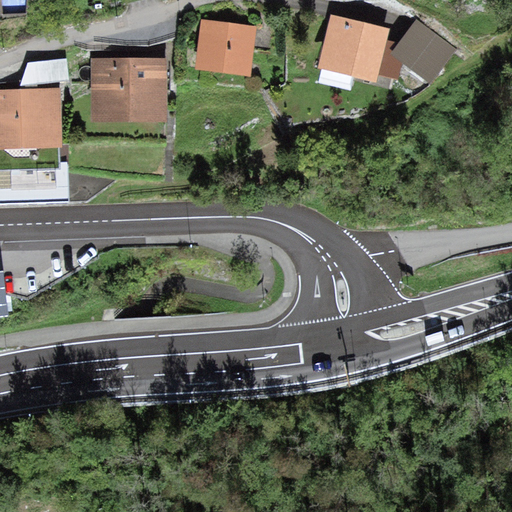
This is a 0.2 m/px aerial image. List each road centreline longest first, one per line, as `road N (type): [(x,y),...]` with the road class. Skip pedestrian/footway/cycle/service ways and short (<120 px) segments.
road 1 (primary): [(0,386),(343,343)]
road 2 (tertiary): [(43,224),(266,220),(299,232),(332,265)]
road 3 (residential): [(0,65),(63,39),(213,0)]
road 4 (residential): [(332,265),(511,232)]
road 5 (primary): [(343,343),(511,297)]
